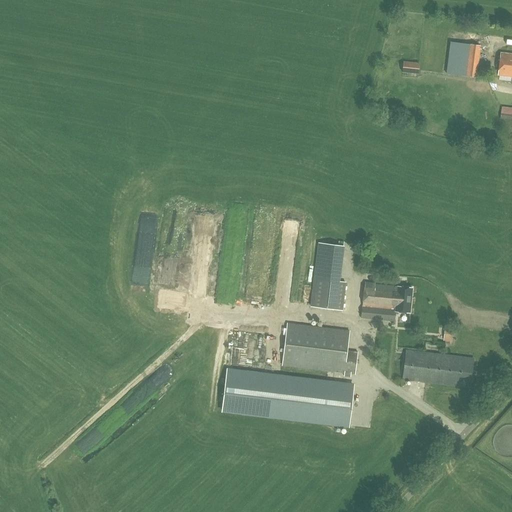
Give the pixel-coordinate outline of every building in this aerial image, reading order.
[(466,76),(476,78),(481,45),(470,44),(466,76)] [(497,75),(511,76),(511,53),(500,52),(497,75)] [(402,73),(418,74),(419,63),(403,61),(402,73)] [(311,306),(341,310),(345,282),(339,281),(343,246),(319,243),(311,306)] [(361,318),(394,321),(395,311),(410,313),(412,288),(397,286),(397,287),(375,284),(375,283),(365,282),(361,318)] [(282,365),(355,374),(357,352),(347,351),(349,331),(287,324),(282,365)] [(443,341),(449,341),(451,328),(444,327),(443,341)] [(402,379),(470,388),(473,358),(406,350),(402,379)] [(354,383),(226,368),(221,412),(349,428),(354,383)]
